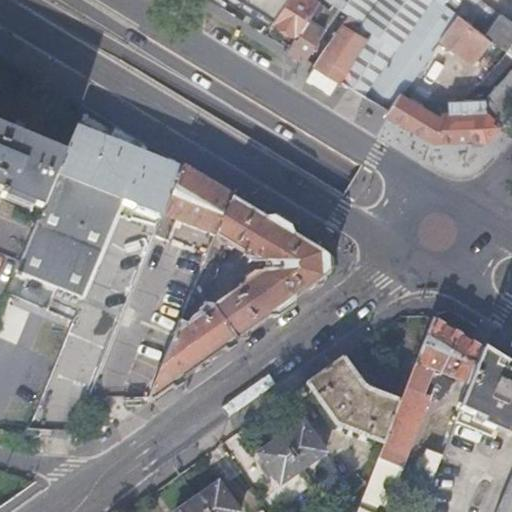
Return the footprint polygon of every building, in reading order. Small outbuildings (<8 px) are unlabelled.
[(313,1),(313,0),(281,0),(269,17),(295,33),(302,21),(304,17),(313,1)] [(322,3),(317,0),(313,0),(313,1),(304,17),(311,21),(322,3)] [(329,0),(331,1),(327,6),(334,11),(323,28),(333,34),(343,20),(347,14),(373,30),(340,79),(365,94),(432,0),(329,0)] [(387,108),(385,110),(434,141),(460,139),(486,138),(511,110),(511,52),(503,46),(494,40),(486,34),(441,0),(432,0),(365,94),(387,108)] [(441,0),(486,34),(494,40),(503,46),(511,52),(511,21),(483,0),(478,0),(472,8),(461,0),(441,0)] [(326,42),(313,63),(315,64),(337,77),(340,79),(373,30),(347,14),(343,20),(333,34),(326,42)] [(295,33),(287,47),(304,57),(320,32),(302,21),(295,33)] [(337,77),(315,64),(307,77),(329,91),(337,77)] [(181,165),(83,106),(64,152),(42,206),(6,291),(71,319),(24,433),(71,436),(90,390),(181,165)] [(64,152),(0,124),(0,188),(42,206),(64,152)] [(232,196),(181,165),(90,390),(93,397),(148,396),(179,324),(194,286),(205,259),(213,241),(216,235),(232,196)] [(293,233),(232,196),(216,235),(229,243),(243,251),(239,253),(241,256),(243,255),(245,258),(253,262),(262,261),(262,270),(253,271),(246,276),(241,283),(240,284),(238,282),(236,284),(237,286),(212,307),(210,305),(204,306),(195,313),(197,315),(188,323),(185,326),(179,324),(148,396),(148,398),(150,399),(325,275),(324,263),(323,251),(293,233)] [(229,243),(216,235),(213,241),(220,246),(225,249),(229,243)] [(220,246),(213,241),(205,259),(213,263),(220,246)] [(205,259),(194,286),(204,297),(217,264),(213,263),(205,259)] [(436,313),(434,318),(469,339),(476,326),(448,309),(436,313)] [(401,401),(385,442),(364,494),(357,511),(373,511),(378,499),(385,502),(399,465),(398,464),(408,441),(412,443),(431,396),(426,394),(430,382),(423,380),(426,374),(433,376),(435,370),(470,383),(484,349),(469,339),(434,318),(433,317),(428,330),(401,401)] [(511,365),(484,349),(470,383),(456,420),(492,436),(497,425),(507,429),(505,433),(511,435),(511,433),(511,365)] [(343,355),(307,381),(337,422),(385,442),(401,401),(372,390),(376,381),(372,379),(368,375),(361,379),(343,355)] [(305,418),(259,451),(266,461),(261,466),(268,475),(273,471),(280,482),(327,450),(305,418)] [(417,479),(430,485),(442,453),(432,450),(427,463),(423,461),(417,479)] [(511,511),(511,475),(495,511),(511,511)] [(218,479),(174,509),(175,511),(236,511),(240,510),(218,479)]
